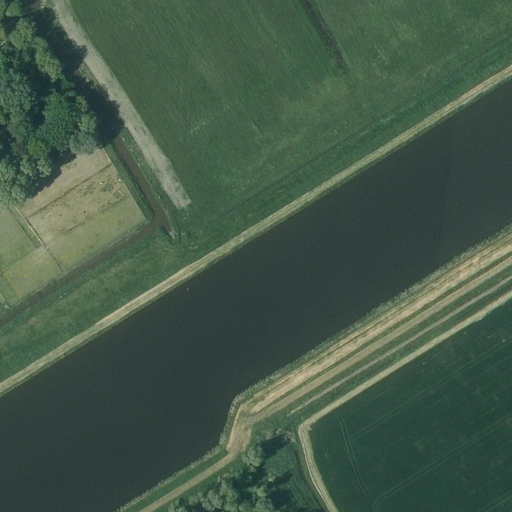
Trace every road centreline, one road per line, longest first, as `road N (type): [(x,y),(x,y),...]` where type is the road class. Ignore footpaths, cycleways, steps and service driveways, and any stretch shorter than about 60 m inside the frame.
road 1 (track): [(0,383),(511,58)]
road 2 (track): [(151,511),(233,456),(253,402),(511,243)]
